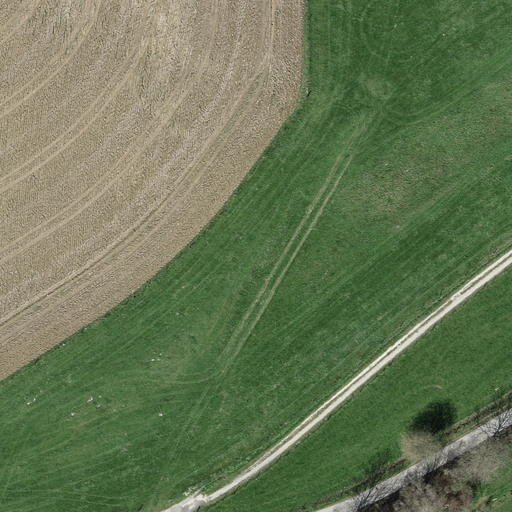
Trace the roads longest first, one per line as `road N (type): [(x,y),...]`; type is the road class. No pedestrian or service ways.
road 1 (track): [(183,511),(511,253)]
road 2 (unclassified): [(511,421),(339,511)]
